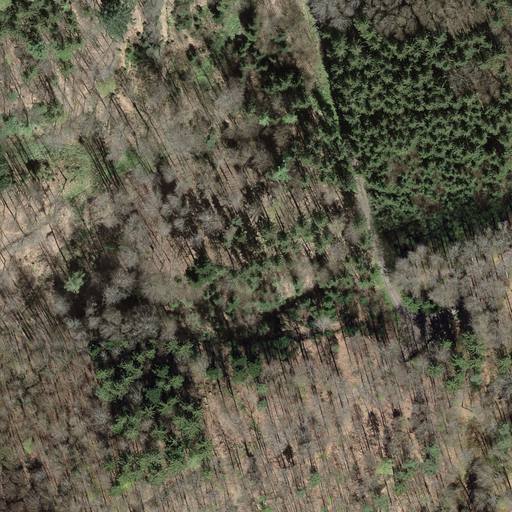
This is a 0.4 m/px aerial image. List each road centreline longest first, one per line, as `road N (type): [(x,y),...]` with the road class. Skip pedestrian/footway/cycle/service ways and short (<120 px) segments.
road 1 (track): [(511,259),(440,315),(398,309),(313,0)]
road 2 (track): [(245,0),(162,140),(0,246)]
